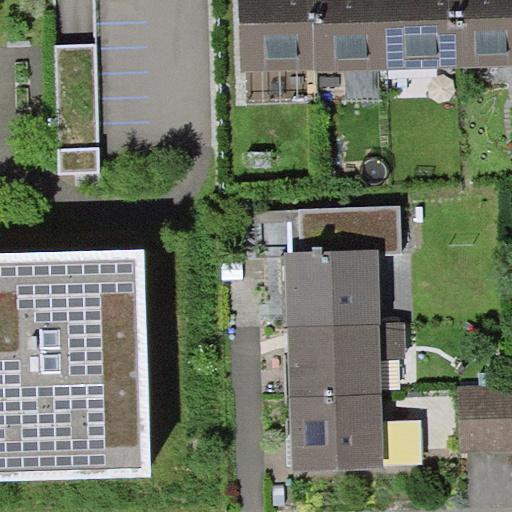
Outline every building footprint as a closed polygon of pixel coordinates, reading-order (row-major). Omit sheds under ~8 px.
[(309,0),(238,0),(241,68),(312,65),(309,0)] [(380,0),(309,0),(312,65),(383,62),(380,0)] [(451,0),(380,0),(383,62),(453,60),(451,0)] [(511,0),(451,0),(453,60),(511,57),(511,0)] [(97,44),(54,45),(56,175),(99,174),(97,44)] [(399,205),(299,208),(300,253),(370,251),(370,254),(401,253),(399,205)] [(145,249),(0,252),(0,480),(151,477),(145,249)] [(289,254),(292,325),(373,322),(370,254),(370,251),(300,253),(289,254)] [(292,325),(294,396),(375,393),(373,322),(292,325)] [(494,447),(511,446),(511,385),(491,386),(494,447)] [(460,448),(494,447),(491,386),(458,388),(460,448)] [(294,396),(297,467),(412,463),(421,455),(420,427),(410,419),(376,420),(375,393),(294,396)]
